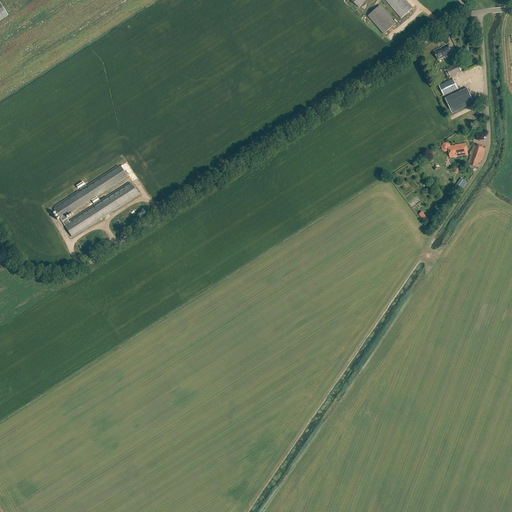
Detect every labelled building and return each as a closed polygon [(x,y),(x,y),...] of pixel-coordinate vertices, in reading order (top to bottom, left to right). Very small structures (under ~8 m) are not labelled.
[(404,0),(384,0),(401,19),(412,9),(404,0)] [(379,5),(367,16),(383,34),(395,23),(379,5)] [(438,60),(452,54),(448,45),(434,51),(438,60)] [(443,70),(447,77),(449,75),(451,78),(458,75),(458,73),(461,71),(457,63),(443,70)] [(445,96),(458,89),(454,80),(440,87),(445,96)] [(454,114),(476,104),(468,88),(447,99),(454,114)] [(444,144),(442,147),(442,150),(445,152),(448,151),(449,150),(449,147),(450,146),(450,145),(447,143),(444,144)] [(450,146),(449,147),(449,150),(450,157),(467,155),(466,144),(456,145),(456,146),(450,146)] [(485,148),(476,145),(473,144),(469,157),(468,161),(471,162),(470,166),(476,168),(477,163),(479,163),(480,160),(481,160),(485,148)] [(55,208),(54,209),(60,219),(72,237),(139,194),(132,183),(130,184),(129,183),(100,201),(99,199),(98,200),(96,197),(91,200),(93,203),(94,205),(70,221),(69,222),(65,216),(127,176),(124,171),(125,170),(122,165),(121,166),(119,167),(118,166),(86,186),(85,184),(84,185),(83,182),(76,186),(78,189),(79,188),(80,190),(54,207),(55,208)] [(463,188),(467,182),(461,177),(457,184),(463,188)] [(131,210),(120,216),(122,220),(133,213),(131,210)]
